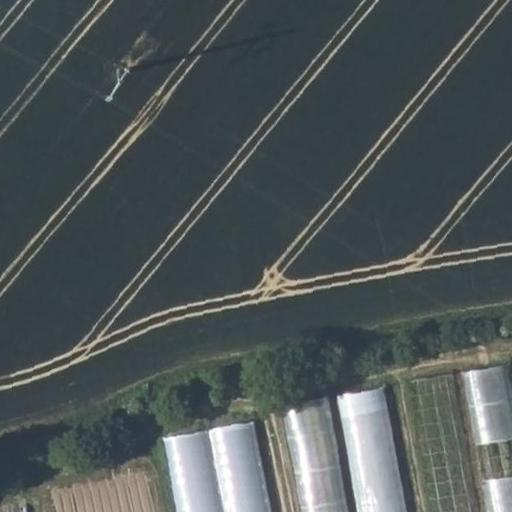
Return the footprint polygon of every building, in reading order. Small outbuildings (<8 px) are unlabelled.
[(511,511),(511,391),(509,371),(461,380),(482,511),(511,511)] [(405,389),(425,511),(474,511),(453,381),(405,389)] [(402,511),(382,392),(335,400),(353,511),(402,511)] [(344,511),(326,402),(278,410),(295,511),(344,511)] [(266,511),(252,427),(158,442),(170,511),(266,511)]
